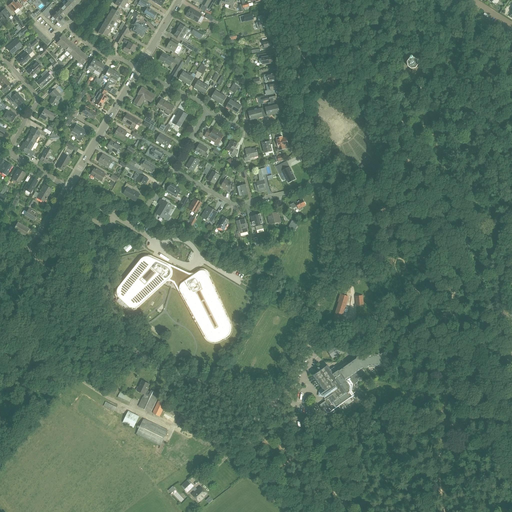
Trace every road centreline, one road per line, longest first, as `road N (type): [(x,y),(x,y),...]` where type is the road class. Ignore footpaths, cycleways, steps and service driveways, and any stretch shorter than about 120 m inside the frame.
road 1 (residential): [(273,407),(132,348),(33,259)]
road 2 (residential): [(273,407),(335,262),(336,231),(318,184)]
road 3 (track): [(511,466),(441,424),(287,420)]
road 4 (unclassified): [(0,455),(64,371),(33,259)]
road 5 (track): [(451,317),(481,329),(505,387),(494,452)]
road 6 (residential): [(318,184),(235,204),(170,169)]
road 7 (residential): [(66,191),(199,257)]
road 8 (residential): [(66,191),(137,69)]
road 9 (residential): [(293,122),(265,0)]
